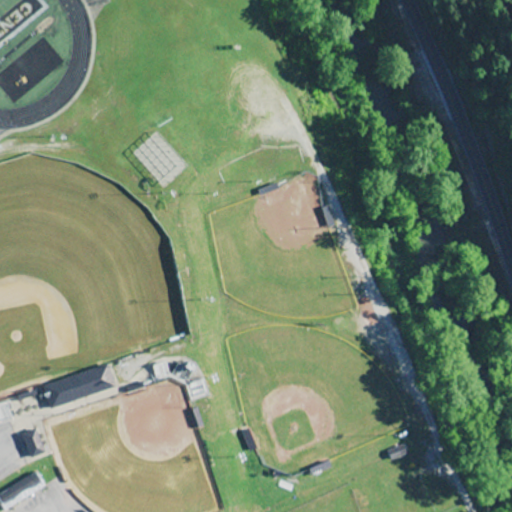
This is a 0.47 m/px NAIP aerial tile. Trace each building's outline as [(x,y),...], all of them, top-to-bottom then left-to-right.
[(52,416),(115,395),(106,369),(44,390),(52,416)] [(46,462),(32,467),(21,437),(36,431),(46,462)] [(242,433),(248,451),(256,448),(250,431),(242,433)] [(391,452),(394,461),(407,458),(405,449),(391,452)] [(0,511),(0,498),(35,478),(44,496),(14,511),(0,511)]
